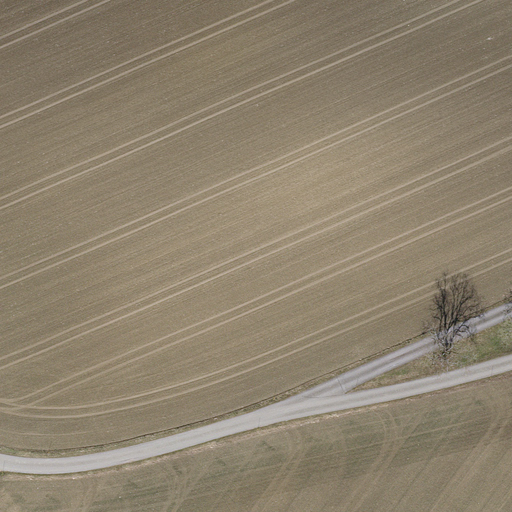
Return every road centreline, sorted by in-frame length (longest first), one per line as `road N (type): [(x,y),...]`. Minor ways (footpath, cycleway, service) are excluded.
road 1 (unclassified): [(0,446),(117,447),(328,380),(382,388),(511,373)]
road 2 (track): [(511,298),(328,380)]
